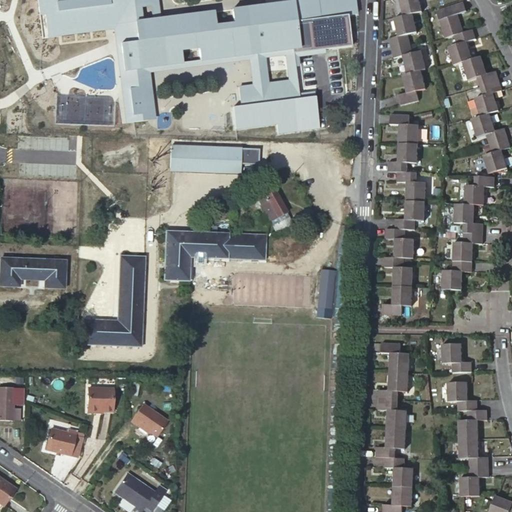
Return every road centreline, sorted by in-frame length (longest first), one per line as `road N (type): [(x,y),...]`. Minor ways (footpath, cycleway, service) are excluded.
road 1 (residential): [(373,0),(350,511)]
road 2 (residential): [(511,411),(499,334),(511,213)]
